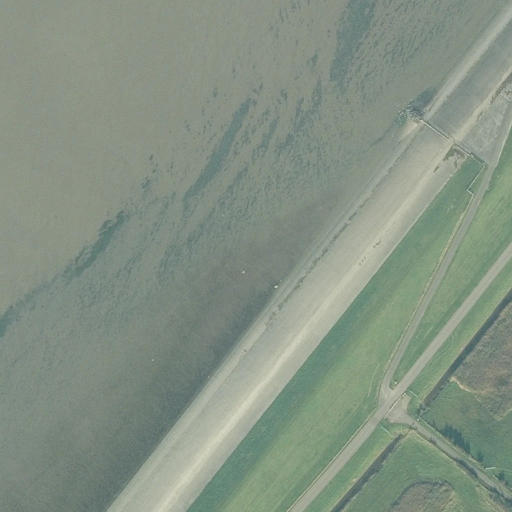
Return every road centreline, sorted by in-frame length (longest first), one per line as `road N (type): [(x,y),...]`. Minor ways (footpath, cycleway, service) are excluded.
road 1 (unclassified): [(389,404),(511,247)]
road 2 (unclassified): [(511,501),(389,404)]
road 3 (unclassified): [(300,511),(389,404)]
